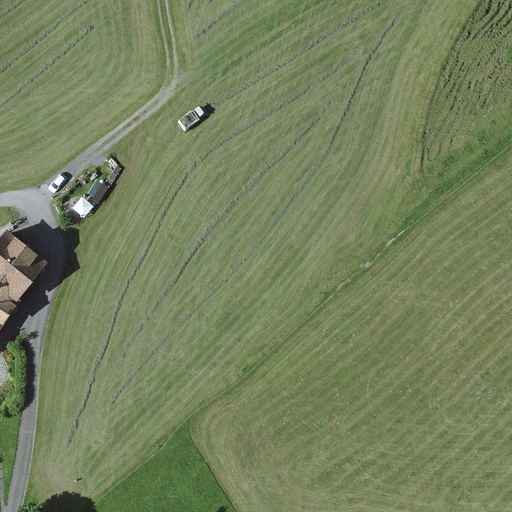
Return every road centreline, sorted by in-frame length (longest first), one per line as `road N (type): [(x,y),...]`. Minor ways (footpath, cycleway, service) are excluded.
road 1 (unclassified): [(13,511),(36,327),(55,249),(38,204),(0,199)]
road 2 (track): [(38,204),(156,102)]
